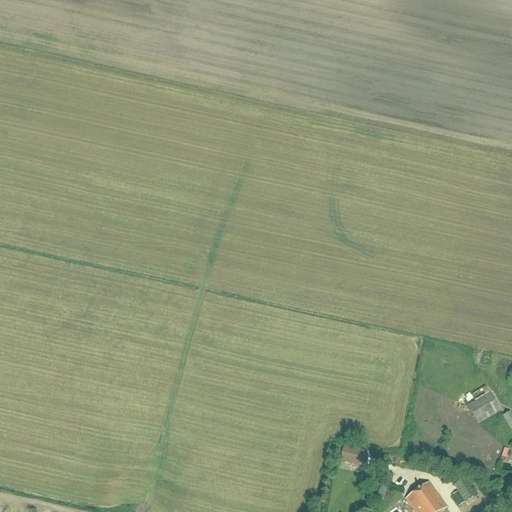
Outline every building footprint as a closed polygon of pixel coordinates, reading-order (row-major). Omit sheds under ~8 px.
[(478,424),(500,412),(489,393),(467,406),(478,424)] [(511,431),(511,429),(511,415),(510,413),(503,417),(511,431)] [(481,430),(482,433),(483,432),(485,435),(492,432),(488,426),(481,430)] [(361,467),(364,452),(343,447),(340,462),(361,467)] [(465,503),(477,494),(473,489),(471,490),(464,479),(453,486),(465,503)] [(441,511),(446,509),(428,483),(405,500),(413,511),(441,511)] [(385,497),(388,488),(382,486),(378,494),(385,497)]
